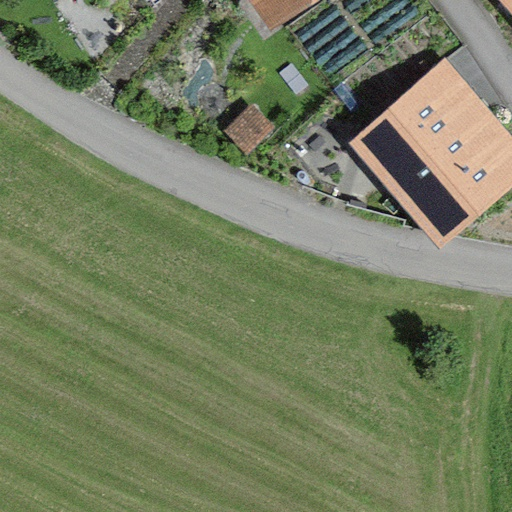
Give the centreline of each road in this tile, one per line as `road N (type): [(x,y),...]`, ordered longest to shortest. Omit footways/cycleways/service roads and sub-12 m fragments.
road 1 (unclassified): [(511,270),(429,258),(204,184),(0,69)]
road 2 (residential): [(440,0),(511,99)]
